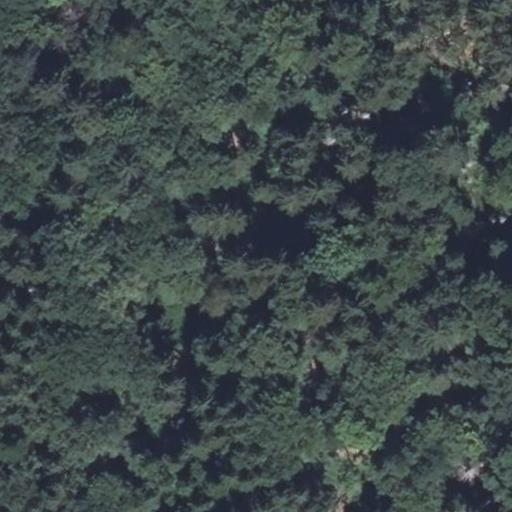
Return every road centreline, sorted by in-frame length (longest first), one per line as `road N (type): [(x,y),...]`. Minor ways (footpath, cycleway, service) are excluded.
road 1 (track): [(111,511),(133,415),(250,140),(337,0)]
road 2 (track): [(0,377),(27,454),(59,511)]
